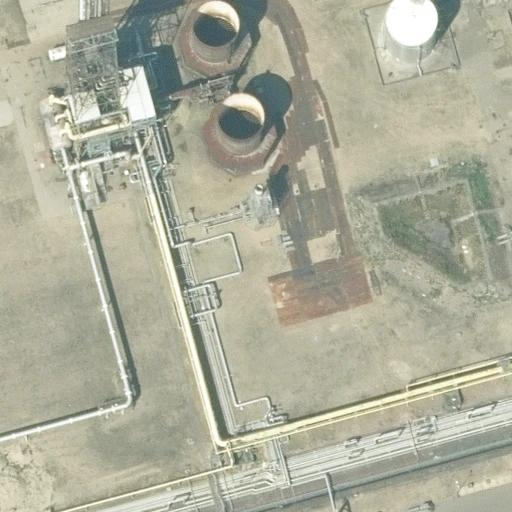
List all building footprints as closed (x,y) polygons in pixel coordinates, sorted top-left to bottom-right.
[(202,51),(235,25),(215,0),(194,0),(174,16),(202,51)] [(383,55),(388,63),(396,71),(407,74),(418,72),(427,66),(433,56),(434,47),(432,38),(426,30),(419,24),(409,22),(400,24),(391,29),(386,36),(383,45),(383,55)] [(112,119),(141,112),(130,61),(100,68),(112,119)] [(202,99),(221,151),(271,132),(259,101),(246,106),(238,85),(202,99)] [(55,93),(63,119),(86,113),(78,86),(55,93)]
